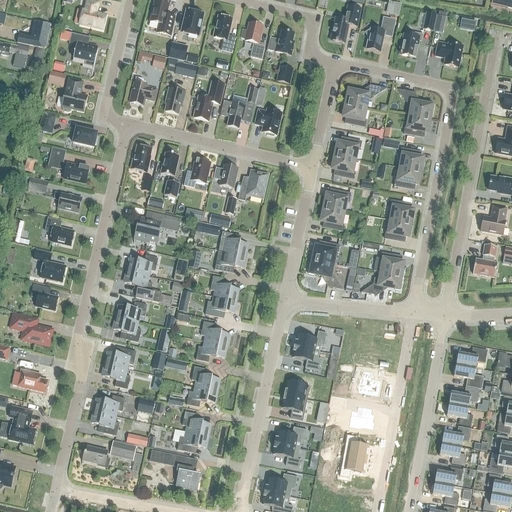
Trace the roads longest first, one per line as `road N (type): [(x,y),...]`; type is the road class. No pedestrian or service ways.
road 1 (residential): [(125,124),(76,340),(81,374),(56,490)]
road 2 (residential): [(412,313),(453,89),(333,64)]
road 3 (residential): [(444,316),(493,41)]
road 4 (residential): [(239,511),(284,301)]
road 5 (residential): [(376,511),(412,313)]
road 6 (residential): [(444,316),(409,511)]
road 7 (residential): [(125,124),(313,167)]
road 8 (residential): [(333,64),(309,55),(313,21),(230,0)]
road 9 (residential): [(129,0),(104,103),(106,114),(125,124)]
road 10 (residential): [(284,301),(313,167)]
road 11 (unclassified): [(284,301),(412,313)]
road 12 (residential): [(56,490),(175,511)]
